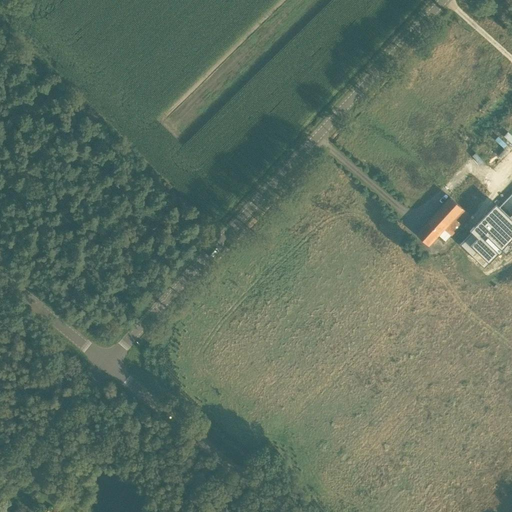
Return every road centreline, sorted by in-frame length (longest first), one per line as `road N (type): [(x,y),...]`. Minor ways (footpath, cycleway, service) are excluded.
road 1 (tertiary): [(102,363),(442,0)]
road 2 (unclassified): [(282,511),(102,363)]
road 3 (tertiary): [(0,479),(102,363)]
road 4 (unclassified): [(102,363),(0,277)]
